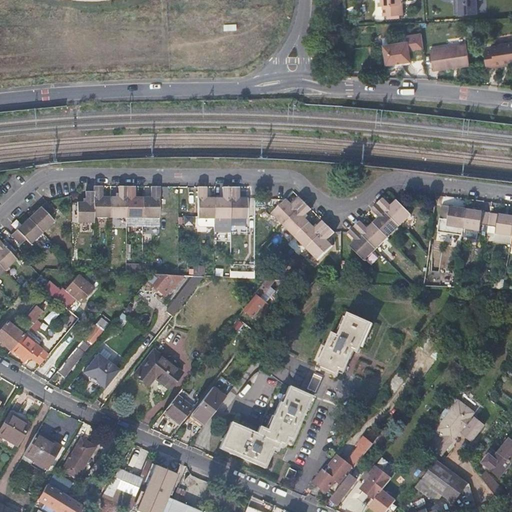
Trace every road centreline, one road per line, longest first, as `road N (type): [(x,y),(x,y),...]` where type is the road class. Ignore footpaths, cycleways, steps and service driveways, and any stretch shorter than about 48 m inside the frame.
road 1 (residential): [(0,213),(30,185),(55,176),(293,177),(337,211),(353,211),(384,183),(511,197)]
road 2 (residential): [(0,99),(280,82)]
road 3 (residential): [(303,81),(511,101)]
road 4 (residential): [(187,455),(0,364)]
road 5 (residential): [(309,511),(187,455)]
road 6 (residential): [(187,455),(251,378),(273,370)]
